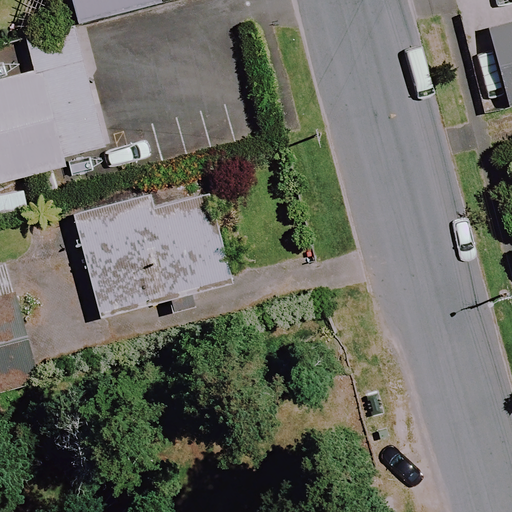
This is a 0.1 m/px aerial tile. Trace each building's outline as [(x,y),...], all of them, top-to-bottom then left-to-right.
[(160,0),(71,0),(78,29),(163,8),(160,0)] [(511,30),(487,36),(505,107),(511,105),(511,30)] [(23,43),(31,76),(0,83),(0,187),(65,171),(62,161),(110,150),(88,62),(79,64),(71,31),(23,43)] [(99,324),(167,307),(170,317),(196,310),(193,300),(236,290),(210,186),(73,220),(99,324)] [(14,272),(0,275),(0,392),(40,383),(14,272)]
